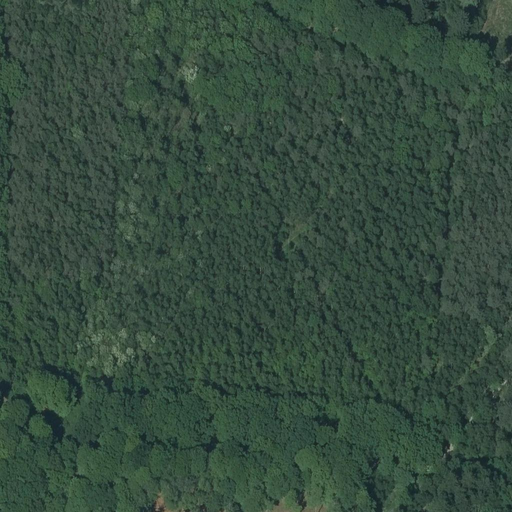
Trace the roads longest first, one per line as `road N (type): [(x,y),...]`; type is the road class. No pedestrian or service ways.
road 1 (unknown): [(74,443),(182,437),(441,459)]
road 2 (unknown): [(305,0),(511,80)]
